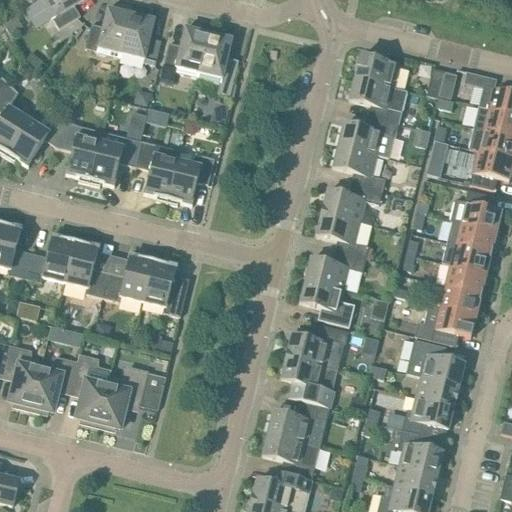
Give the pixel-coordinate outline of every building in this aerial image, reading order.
[(42,0),(39,2),(52,23),(53,22),(59,33),(81,21),(74,9),(89,0),(42,0)] [(97,56),(120,62),(131,18),(107,12),(103,30),(92,27),(85,53),(97,56)] [(131,18),(120,62),(143,68),(144,66),(155,69),(161,44),(150,41),(154,24),(131,18)] [(169,47),(160,81),(172,84),(174,75),(198,81),(208,37),(185,31),(180,50),(169,47)] [(198,81),(220,86),(217,97),(230,100),(239,64),(227,61),(232,43),(208,37),(198,81)] [(360,60),(355,82),(393,91),(398,69),(360,60)] [(34,69),(41,74),(46,67),(40,62),(34,69)] [(22,77),(29,84),(37,77),(29,70),(22,77)] [(438,102),(438,101),(444,76),(432,73),(426,99),(438,102)] [(444,76),(438,101),(451,104),(457,79),(444,76)] [(0,98),(10,89),(1,79),(0,79),(0,98)] [(355,82),(349,104),(376,110),(374,122),(380,124),(398,128),(407,95),(393,91),(355,82)] [(0,157),(5,160),(28,123),(10,112),(19,98),(10,89),(0,98),(0,117),(2,119),(0,123),(0,157)] [(479,110),(511,118),(511,95),(484,89),(479,110)] [(148,111),(151,98),(138,94),(135,107),(148,111)] [(454,104),(451,104),(438,101),(438,102),(436,111),(451,115),(454,104)] [(511,118),(479,110),(473,131),(511,140),(511,118)] [(44,144),(57,152),(68,127),(55,119),(46,134),(28,123),(5,160),(14,166),(16,163),(27,170),(44,144)] [(184,136),(194,139),(198,124),(187,122),(184,136)] [(343,127),(338,149),(376,159),(389,162),(394,140),(395,140),(398,128),(380,124),(374,122),(371,134),(343,127)] [(89,188),(102,137),(80,131),(68,127),(57,152),(72,156),(66,178),(79,181),(78,185),(89,188)] [(446,132),(438,130),(435,144),(443,146),(446,132)] [(468,152),(477,155),(511,163),(511,140),(473,131),(468,152)] [(102,137),(89,188),(100,190),(101,187),(113,190),(119,167),(134,171),(141,145),(102,137)] [(180,154),(141,145),(134,171),(150,175),(144,198),(157,201),(156,204),(167,207),(177,164),(180,154)] [(338,149),(333,171),(360,178),(357,190),(364,191),(382,196),(385,183),(371,179),(372,178),(376,159),(338,149)] [(469,188),(494,194),(497,182),(509,185),(511,172),(511,163),(477,155),(469,188)] [(190,167),(177,164),(167,207),(178,209),(178,206),(191,209),(197,186),(208,188),(215,162),(202,159),(196,159),(192,162),(190,165),(190,167)] [(444,163),(431,160),(427,177),(440,180),(444,163)] [(327,195),(322,217),(360,226),(365,205),(378,209),(379,207),(382,196),(364,191),(357,190),(355,201),(327,195)] [(468,194),(465,207),(454,204),(449,225),(451,225),(460,227),(496,236),(502,214),(489,211),(492,200),(468,194)] [(427,208),(419,206),(417,217),(424,219),(427,208)] [(321,217),(316,239),(355,248),(360,226),(321,217)] [(421,234),(425,219),(424,219),(417,217),(413,232),(421,234)] [(451,225),(446,246),(455,248),(491,257),(496,236),(460,227),(451,225)] [(21,232),(0,226),(0,270),(11,273),(10,278),(25,282),(31,257),(16,253),(21,232)] [(47,260),(31,257),(25,282),(40,286),(42,281),(65,286),(75,245),(52,239),(47,260)] [(410,244),(407,259),(415,261),(418,246),(410,244)] [(93,273),(99,251),(75,245),(65,286),(87,292),(86,297),(103,301),(109,277),(93,273)] [(491,257),(455,248),(446,246),(441,267),(449,269),(486,278),(491,257)] [(358,249),(355,261),(365,263),(368,251),(358,249)] [(124,281),(109,277),(103,301),(118,305),(119,300),(143,306),(153,264),(130,258),(124,281)] [(415,261),(407,259),(403,273),(411,275),(415,261)] [(362,275),(365,263),(355,261),(352,273),(362,275)] [(349,272),(310,262),(305,284),(343,294),(349,272)] [(176,270),(153,264),(143,306),(165,311),(163,316),(180,320),(189,287),(180,285),(173,283),(176,270)] [(481,299),(486,278),(449,269),(444,290),(481,299)] [(305,284),(300,307),(327,313),(324,325),(349,331),(355,308),(341,304),(343,294),(305,284)] [(405,303),(407,293),(393,289),(390,299),(405,303)] [(439,311),(476,320),(481,299),(444,290),(439,311)] [(9,306),(5,318),(15,321),(18,309),(9,306)] [(476,320),(439,311),(428,308),(423,326),(418,324),(414,340),(456,350),(458,339),(471,341),(476,320)] [(97,325),(94,339),(108,343),(111,329),(97,325)] [(292,339),(286,361),(338,374),(344,347),(345,347),(348,335),(323,329),(319,346),(292,339)] [(74,337),(71,351),(80,353),(83,339),(74,337)] [(157,355),(170,358),(173,346),(161,342),(157,355)] [(414,343),(406,377),(420,380),(459,390),(464,368),(443,362),(436,361),(439,349),(414,343)] [(0,375),(3,376),(10,351),(0,348),(0,375)] [(10,351),(3,376),(15,379),(14,385),(13,387),(9,405),(13,406),(15,406),(14,410),(30,414),(40,372),(29,369),(29,356),(10,351)] [(77,368),(70,393),(82,396),(81,402),(80,404),(76,421),(80,422),(82,423),(82,426),(97,430),(107,389),(107,387),(110,375),(96,372),(96,364),(79,360),(77,366),(77,367),(77,368)] [(291,386),(287,402),(305,406),(329,412),(331,401),(338,374),(286,361),(281,383),(291,386)] [(40,372),(30,414),(45,417),(46,414),(48,414),(52,415),(57,398),(57,396),(59,390),(70,393),(77,368),(57,363),(50,375),(40,372)] [(384,385),(387,372),(373,369),(370,382),(384,385)] [(107,389),(97,430),(113,434),(113,430),(115,431),(119,432),(124,413),(124,412),(126,406),(138,409),(141,395),(146,377),(146,376),(128,372),(117,391),(107,389)] [(420,380),(415,401),(454,411),(459,390),(420,380)] [(141,395),(138,409),(139,410),(157,414),(161,399),(141,395)] [(406,415),(401,434),(419,438),(422,426),(447,433),(448,433),(454,411),(415,401),(412,416),(406,415)] [(273,415),(268,437),(319,450),(329,412),(305,406),(301,422),(273,415)] [(369,413),(366,425),(378,428),(381,416),(369,413)] [(500,437),(511,439),(511,426),(503,424),(500,437)] [(366,425),(363,439),(374,442),(378,428),(366,425)] [(401,434),(396,453),(402,455),(399,469),(437,478),(443,456),(442,456),(416,450),(419,438),(401,434)] [(268,437),(262,459),(290,466),(287,478),(311,484),(319,450),(268,437)] [(0,506),(12,510),(18,485),(0,480),(0,467),(0,466),(0,506)] [(355,468),(352,480),(364,483),(367,471),(355,468)] [(399,469),(393,490),(432,499),(437,478),(399,469)] [(256,483),(251,505),(279,511),(303,511),(311,484),(287,478),(270,474),(267,485),(256,483)] [(511,505),(511,503),(511,479),(506,478),(500,502),(511,505)] [(361,498),(364,483),(352,480),(348,495),(361,498)] [(380,500),(377,511),(428,511),(432,499),(393,490),(385,488),(382,501),(380,500)] [(332,492),(329,503),(338,505),(341,494),(332,492)]
